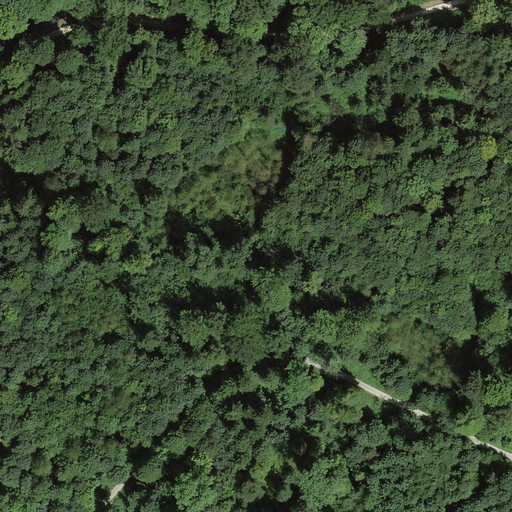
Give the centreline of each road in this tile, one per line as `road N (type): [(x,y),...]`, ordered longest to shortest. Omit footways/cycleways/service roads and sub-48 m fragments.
road 1 (track): [(92,511),(221,376),(267,358),(333,370),(511,458)]
road 2 (track): [(466,0),(356,31),(93,24),(63,32),(0,71)]
